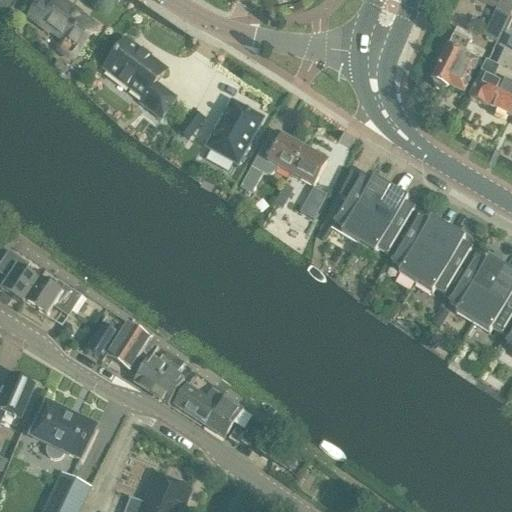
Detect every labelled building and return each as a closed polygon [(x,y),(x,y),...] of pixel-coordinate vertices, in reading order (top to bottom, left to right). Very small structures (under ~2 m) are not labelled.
[(11,0),(1,0),(0,2),(0,11),(3,14),(13,2),(11,0)] [(44,0),(30,20),(49,34),(51,32),(63,41),(59,47),(59,52),(70,60),(74,59),(79,53),(96,30),(59,2),(55,9),(44,0)] [(511,0),(473,0),(509,17),(511,10),(511,0)] [(464,97),(484,54),(470,48),(472,43),(471,38),(456,31),(453,38),(432,83),(434,89),(442,93),(448,91),(449,89),(464,97)] [(161,120),(176,100),(156,85),(166,73),(126,43),(105,71),(143,100),(140,104),(161,120)] [(489,111),(511,64),(511,55),(505,52),(496,71),(487,66),(470,101),(489,111)] [(509,120),(511,113),(511,64),(489,111),(509,120)] [(232,105),(206,151),(237,168),(263,123),(232,105)] [(203,121),(194,114),(177,136),(187,143),(203,121)] [(290,177),(304,152),(282,139),(268,164),(257,158),(240,189),(251,196),(263,175),(264,176),(268,177),(272,176),(275,174),(277,170),(290,177)] [(313,190),(327,165),(304,152),(290,177),(313,190)] [(351,175),(339,198),(347,203),(331,231),(355,245),(387,190),(373,181),(370,186),(351,175)] [(284,187),(274,206),(282,210),(292,191),(284,187)] [(387,190),(355,245),(374,257),(378,251),(388,257),(415,212),(404,206),(407,201),(387,190)] [(418,221),(391,266),(400,272),(398,276),(412,285),(445,230),(430,221),(427,226),(418,221)] [(445,230),(412,285),(432,297),(435,292),(444,298),(471,252),(462,247),(465,242),(445,230)] [(24,307),(26,305),(40,283),(39,283),(26,274),(30,268),(9,254),(0,268),(0,276),(8,282),(2,292),(24,307)] [(476,261),(449,305),(459,310),(455,317),(470,326),(504,270),(488,261),(485,266),(476,261)] [(511,275),(504,270),(470,326),(489,337),(493,331),(502,336),(511,320),(511,275)] [(40,283),(26,305),(48,320),(54,310),(69,320),(82,299),(58,284),(54,290),(40,281),(39,283),(40,283)] [(441,311),(432,326),(439,330),(448,316),(441,311)] [(102,365),(106,358),(124,330),(107,320),(85,353),(102,365)] [(69,342),(73,336),(71,328),(65,324),(58,334),(69,342)] [(124,330),(106,358),(131,374),(145,353),(149,355),(155,347),(151,345),(152,342),(127,326),(124,330)] [(151,396),(175,360),(166,354),(158,365),(150,360),(134,385),(151,396)] [(168,408),(184,383),(176,377),(183,365),(175,360),(151,396),(168,408)] [(21,384),(10,379),(1,399),(0,399),(0,424),(4,415),(20,422),(34,389),(31,388),(30,385),(23,382),(21,384)] [(207,401),(187,388),(174,407),(205,428),(223,399),(213,392),(207,401)] [(224,440),(243,412),(223,399),(205,428),(224,440)] [(66,418),(49,410),(49,409),(47,408),(46,410),(33,438),(32,440),(34,441),(48,448),(46,452),(47,457),(50,461),(54,463),(58,463),(62,460),(64,456),(79,463),(81,464),(82,462),(95,434),(96,432),(94,431),(77,423),(78,423),(66,417),(66,418)] [(80,511),(91,490),(62,477),(45,511),(80,511)] [(126,511),(182,511),(190,493),(155,479),(144,507),(131,501),(126,511)]
